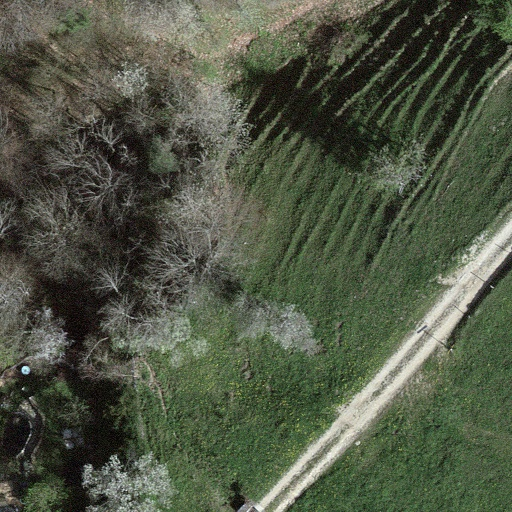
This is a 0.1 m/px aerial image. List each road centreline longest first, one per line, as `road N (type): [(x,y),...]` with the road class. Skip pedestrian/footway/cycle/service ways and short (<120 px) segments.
road 1 (track): [(397,374),(268,511)]
road 2 (track): [(511,248),(397,374)]
